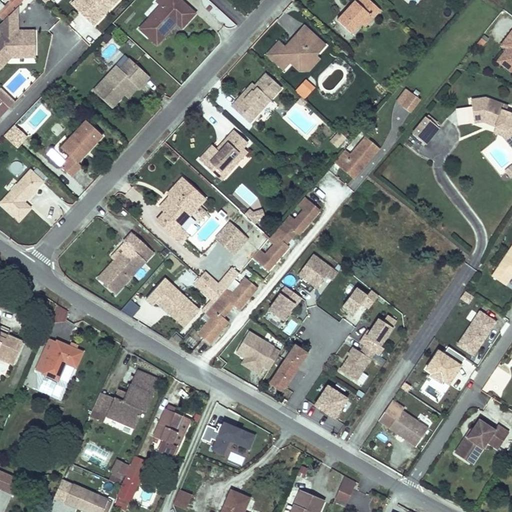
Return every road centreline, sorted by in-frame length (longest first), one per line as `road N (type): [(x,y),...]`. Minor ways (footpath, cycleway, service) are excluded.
road 1 (residential): [(31,269),(405,491)]
road 2 (residential): [(274,0),(31,269)]
road 3 (residential): [(405,491),(511,333)]
